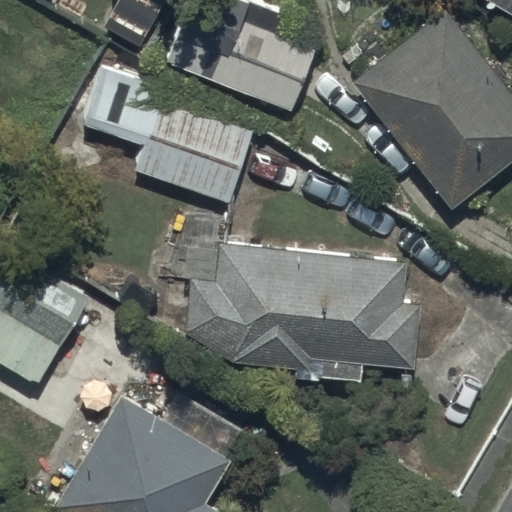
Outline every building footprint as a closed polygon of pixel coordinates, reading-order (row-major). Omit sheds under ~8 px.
[(185,0),(167,55),(295,98),(314,41),(277,29),(285,6),(266,0),(185,0)] [(511,80),(448,0),(447,0),(355,73),(454,199),(511,152),(511,80)] [(101,60),(82,120),(145,139),(136,168),(233,198),(257,121),(150,87),(153,76),(101,60)] [(0,304),(2,306),(0,309),(0,352),(42,378),(95,289),(6,236),(0,246),(0,304)] [(216,270),(190,268),(185,324),(231,352),(298,356),(297,371),(364,375),(365,357),(416,361),(420,295),(403,294),(406,249),(218,237),(216,270)] [(120,387),(56,498),(79,511),(233,511),(206,496),(232,451),(120,387)]
